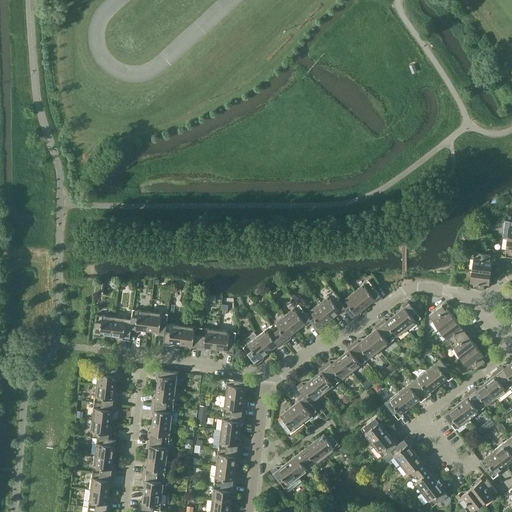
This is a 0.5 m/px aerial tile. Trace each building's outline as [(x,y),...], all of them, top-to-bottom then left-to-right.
[(502,239),(507,239),(511,239),(511,220),(505,220),(502,239)] [(472,270),(491,272),(492,261),(495,261),(496,254),(474,252),(472,270)] [(491,272),(472,270),(470,287),(484,289),(485,283),(489,284),(491,272)] [(369,280),(354,291),(366,306),(375,299),(377,302),(382,297),(369,280)] [(354,291),(341,301),(347,309),(347,310),(354,319),(360,315),(358,312),(366,306),(354,291)] [(341,301),(334,292),(320,303),(331,318),(340,311),(342,313),(347,310),(347,309),(341,301)] [(407,329),(421,317),(416,311),(421,308),(413,296),(402,304),(404,307),(395,314),(407,329)] [(441,329),(455,318),(449,309),(451,307),(447,301),(429,315),(441,329)] [(320,303),(306,313),(312,321),(319,331),(325,327),(323,324),(331,318),(320,303)] [(299,304),(284,315),(296,330),(305,323),(307,325),(312,321),(306,313),(299,304)] [(133,309),(132,318),(131,330),(131,331),(137,331),(137,328),(149,330),(151,311),(133,309)] [(151,311),(149,330),(159,331),(158,334),(165,335),(167,323),(168,313),(151,311)] [(113,335),(116,316),(97,314),(94,335),(101,336),(102,333),(113,335)] [(385,318),(380,322),(393,339),(407,329),(395,314),(387,320),(385,318)] [(284,315),(271,325),(284,343),(290,338),(288,336),(296,330),(284,315)] [(116,316),(113,335),(123,336),(123,339),(130,340),(131,331),(131,330),(132,318),(116,316)] [(455,318),(441,329),(451,343),(468,330),(464,324),(462,326),(455,318)] [(377,328),(368,335),(379,350),(393,339),(380,322),(375,326),(377,328)] [(165,335),(163,344),(170,345),(171,342),(182,344),(185,325),(167,323),(165,335)] [(185,325),(182,344),(192,345),(192,348),(199,349),(202,327),(185,325)] [(271,325),(257,336),(268,351),(277,344),(279,347),(284,343),(271,325)] [(202,327),(199,349),(205,350),(206,347),(217,348),(219,329),(202,327)] [(219,329),(217,348),(227,349),(227,352),(234,353),(236,332),(219,329)] [(468,330),(451,343),(462,357),(477,345),(470,336),(472,334),(468,330)] [(358,339),(352,343),(366,360),(379,350),(368,335),(360,341),(358,339)] [(268,351),(257,336),(243,347),(256,364),(262,360),(260,357),(268,351)] [(349,349),(340,356),(352,371),(366,360),(352,343),(347,347),(349,349)] [(477,345),(462,357),(472,370),(490,357),(485,352),(483,353),(477,345)] [(330,360),(325,365),(338,382),(352,371),(340,356),(332,363),(330,360)] [(427,369),(438,384),(447,378),(449,380),(454,376),(441,358),(427,369)] [(503,365),(498,369),(511,386),(511,385),(511,361),(505,367),(503,365)] [(338,382),(325,365),(319,369),(321,371),(313,377),(324,392),(338,382)] [(97,384),(116,386),(117,376),(120,376),(121,369),(99,367),(97,384)] [(157,387),(176,389),(178,371),(157,369),(156,376),(159,376),(157,387)] [(438,384),(427,369),(413,380),(426,397),(432,393),(430,391),(438,384)] [(494,375),(486,382),(497,397),(511,386),(498,369),(492,373),(494,375)] [(324,392),(313,377),(304,384),(302,382),(297,386),(303,394),(303,393),(311,403),(324,392)] [(228,378),(226,395),(244,398),(246,387),(249,388),(249,381),(228,378)] [(426,397),(413,380),(399,391),(410,406),(419,399),(421,401),(426,397)] [(497,397),(486,382),(477,388),(475,386),(470,390),(484,407),(497,397)] [(116,386),(97,384),(95,401),(116,404),(117,398),(114,397),(116,386)] [(153,397),(152,403),(174,406),(176,389),(157,387),(156,397),(153,397)] [(467,397),(458,403),(470,418),(484,407),(470,390),(465,394),(467,397)] [(410,406),(399,391),(385,402),(398,419),(404,414),(402,412),(410,406)] [(300,400),(291,407),(302,422),(317,410),(311,403),(303,393),(303,394),(298,397),(300,400)] [(351,399),(347,394),(341,398),(345,404),(351,399)] [(226,395),(223,412),(245,415),(246,409),(243,409),(244,398),(226,395)] [(116,404),(95,401),(93,418),(111,420),(112,410),(115,411),(116,404)] [(174,406),(152,403),(151,410),(154,411),(153,421),(172,423),(174,406)] [(470,418),(458,403),(450,410),(448,407),(442,412),(456,429),(470,418)] [(302,422),(291,407),(282,414),(285,417),(280,421),(289,432),(302,422)] [(207,411),(200,410),(199,418),(206,418),(207,411)] [(324,421),(327,418),(322,411),(319,414),(324,421)] [(223,412),(221,429),(240,432),(241,422),(244,422),(245,415),(223,412)] [(372,442),(387,431),(380,422),(382,420),(378,415),(361,428),(372,442)] [(111,420),(93,418),(90,437),(97,437),(97,436),(112,438),(113,432),(110,432),(111,420)] [(149,432),(148,437),(170,440),(172,423),(153,421),(152,432),(149,432)] [(487,429),(483,424),(478,428),(482,433),(487,429)] [(240,432),(221,429),(219,447),(241,450),(241,443),(238,443),(240,432)] [(387,431),(372,442),(382,455),(377,459),(378,460),(383,456),(390,451),(390,450),(399,443),(400,442),(396,437),(393,439),(387,431)] [(487,431),(483,435),(487,440),(491,437),(487,431)] [(324,433),(315,440),(326,455),(340,444),(332,433),(327,437),(324,433)] [(97,436),(97,437),(95,453),(114,456),(115,446),(118,446),(119,439),(112,438),(97,436)] [(390,451),(383,456),(387,462),(395,456),(400,463),(394,468),(395,469),(416,453),(409,444),(411,442),(407,436),(405,438),(400,442),(399,443),(390,450),(390,451)] [(170,440),(148,437),(147,445),(150,445),(149,455),(167,458),(170,440)] [(511,443),(508,439),(494,449),(506,464),(511,459),(511,443)] [(315,440),(301,451),(313,466),(326,455),(315,440)] [(348,450),(343,445),(339,448),(344,453),(348,450)] [(219,447),(217,464),(235,466),(237,456),(240,457),(241,450),(219,447)] [(506,464),(494,449),(480,460),(493,478),(499,473),(497,471),(506,464)] [(313,466),(301,451),(287,462),(299,477),(313,466)] [(95,453),(93,471),(115,473),(115,468),(113,467),(114,456),(95,453)] [(422,461),(416,453),(395,469),(395,470),(402,465),(412,478),(429,465),(425,459),(422,461)] [(144,466),(143,473),(165,475),(167,458),(149,455),(147,467),(144,466)] [(299,477),(287,462),(279,468),(277,466),(271,470),(288,492),(302,480),(299,477)] [(235,466),(217,464),(215,482),(236,484),(237,478),(234,478),(235,466)] [(429,465),(412,478),(423,492),(437,480),(430,471),(433,470),(429,465)] [(115,473),(93,471),(91,488),(110,490),(111,481),(114,481),(115,473)] [(165,475),(143,473),(143,479),(145,480),(144,490),(163,492),(165,475)] [(480,481),(472,487),(483,502),(497,491),(484,474),(478,478),(480,481)] [(437,480),(423,492),(433,506),(450,492),(446,487),(444,488),(437,480)] [(236,484),(215,482),(212,498),(231,501),(232,491),(235,491),(236,484)] [(470,511),(483,502),(472,487),(463,494),(461,491),(456,496),(468,511),(470,511)] [(91,488),(89,505),(110,508),(111,502),(108,502),(110,490),(91,488)] [(163,492),(144,490),(143,501),(140,501),(139,508),(160,511),(163,492)] [(229,511),(231,501),(212,498),(210,511),(229,511)]
